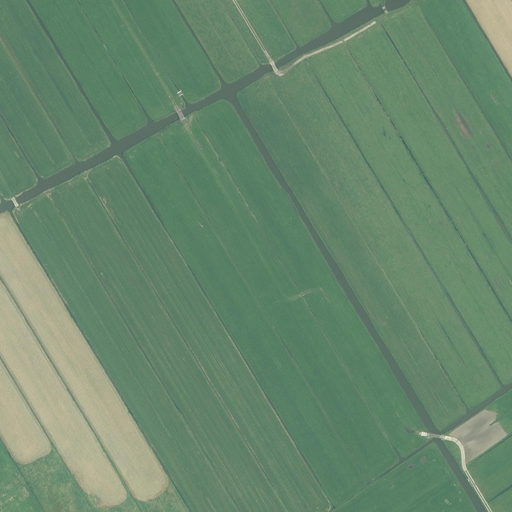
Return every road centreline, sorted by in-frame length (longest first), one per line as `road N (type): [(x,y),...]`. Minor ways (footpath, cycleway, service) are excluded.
road 1 (track): [(407,8),(280,73),(233,0)]
road 2 (track): [(182,119),(111,0)]
